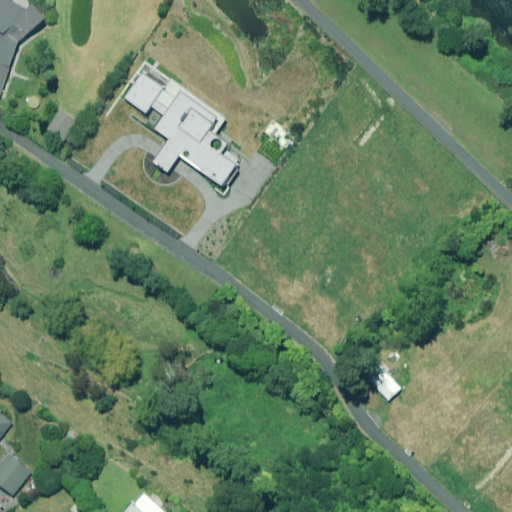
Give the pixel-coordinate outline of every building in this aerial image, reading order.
[(0,44),(0,97),(2,98),(20,51),(26,37),(46,22),(39,13),(34,7),(32,12),(12,2),(12,0),(0,0),(0,42),(1,43),(0,44)] [(42,105),(43,103),(43,100),(42,98),(40,96),(38,95),(35,94),(32,94),(30,95),(28,97),(27,99),(26,102),(27,104),(28,107),(30,109),(32,110),(34,110),(37,110),(39,109),(41,107),(42,105)] [(80,120),(60,109),(48,132),(68,143),(80,120)] [(406,391),(379,363),(364,377),(391,405),(406,391)] [(0,407),(0,443),(14,425),(4,417),(7,414),(0,407)] [(86,436),(74,425),(63,437),(76,448),(86,436)] [(33,474),(11,457),(0,471),(0,485),(15,497),(33,474)] [(165,511),(147,495),(131,511),(165,511)]
